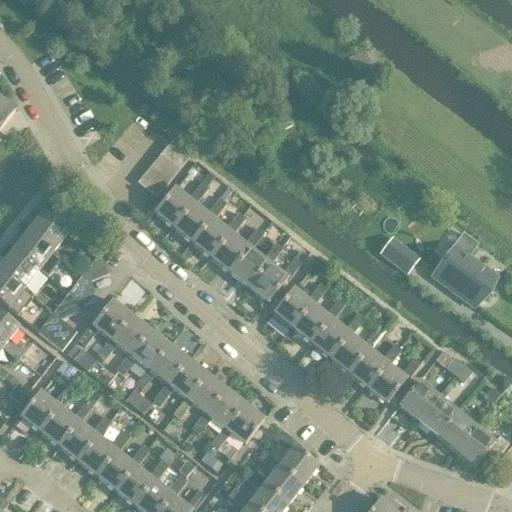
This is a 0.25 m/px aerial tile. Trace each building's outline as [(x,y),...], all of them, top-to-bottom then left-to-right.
[(374,52),(365,55),(365,54),(349,60),(355,74),(370,68),(369,66),(378,62),(374,52)] [(0,99),(0,133),(17,112),(0,99)] [(275,135),(293,128),(289,117),(270,124),(275,135)] [(167,148),(186,163),(193,154),(175,139),(167,148)] [(178,173),(186,163),(167,148),(160,157),(178,173)] [(171,182),(178,173),(160,157),(152,167),(171,182)] [(163,191),(171,182),(152,167),(145,176),(163,191)] [(155,201),(163,191),(145,176),(136,186),(155,201)] [(193,205),(195,207),(208,191),(201,185),(189,201),(175,190),(154,215),(173,230),(193,205)] [(227,206),(224,204),(229,197),(223,192),(218,199),(219,200),(207,216),(195,207),(193,205),(173,230),(191,245),(212,220),(214,221),(227,206)] [(69,235),(63,230),(44,215),(28,234),(54,254),(69,235)] [(230,235),(233,236),(245,221),(239,215),(226,231),(214,221),(212,220),(191,245),(210,260),(230,235)] [(251,252),(264,236),(257,230),(244,246),(233,236),(230,235),(210,260),(229,275),(249,250),(251,252)] [(62,261),(54,254),(28,234),(13,253),(39,273),(47,280),(62,261)] [(392,242),(380,257),(406,276),(417,261),(392,242)] [(268,265),(270,267),(283,251),(275,245),(263,261),(251,252),(249,250),(229,275),(248,290),(268,265)] [(442,266),(433,279),(474,310),(496,281),(454,250),(445,263),(444,262),(441,266),(442,266)] [(0,273),(23,292),(39,273),(13,253),(0,269),(0,273)] [(83,277),(91,284),(110,277),(105,264),(98,258),(83,277)] [(268,265),(248,290),(267,306),(287,281),(289,282),(301,267),(294,261),(282,276),(270,267),(268,265)] [(32,298),(23,292),(0,273),(0,304),(16,318),(32,298)] [(95,295),(91,284),(83,277),(68,296),(76,303),(95,295)] [(312,305),(315,307),(327,292),(320,287),(308,302),(294,290),(273,316),(292,331),(312,305)] [(80,314),(76,303),(68,296),(53,315),(62,322),(80,314)] [(331,320),(333,322),(346,307),(339,301),(327,317),(315,307),(312,305),(292,331),(310,346),(331,320)] [(112,344),(132,318),(112,302),(92,328),(91,327),(78,343),(85,348),(98,332),(110,342),(112,344)] [(0,345),(4,348),(2,351),(18,363),(23,356),(8,344),(19,330),(0,314),(0,345)] [(77,334),(62,322),(53,315),(38,335),(62,353),(77,334)] [(350,335),(352,337),(365,322),(357,316),(345,331),(333,322),(331,320),(310,346),(329,361),(350,335)] [(130,358),(151,332),(132,318),(112,344),(110,342),(98,357),(105,363),(117,347),(128,356),(130,358)] [(368,350),(371,352),(383,337),(376,331),(364,346),(352,337),(350,335),(329,361),(347,376),(368,350)] [(150,373),(170,348),(151,332),(130,358),(128,356),(116,372),(123,377),(135,362),(148,372),(150,373)] [(0,367),(0,353),(2,351),(4,348),(0,345),(0,380),(3,383),(9,375),(0,367)] [(387,365),(389,367),(402,352),(395,346),(383,362),(371,352),(368,350),(347,376),(366,391),(387,365)] [(169,388),(189,362),(170,348),(150,373),(148,372),(135,387),(142,392),(154,377),(166,386),(169,388)] [(387,365),(366,391),(386,407),(407,381),(409,382),(421,367),(413,361),(401,377),(389,367),(387,365)] [(455,379),(463,369),(454,361),(446,372),(455,379)] [(187,403),(208,377),(189,362),(169,388),(166,386),(154,402),(161,407),(173,391),(185,401),(187,403)] [(463,369),(455,379),(464,386),(472,375),(463,369)] [(206,418),(226,392),(208,377),(187,403),(185,401),(173,417),(180,422),(192,407),(204,416),(206,418)] [(418,424),(438,399),(419,384),(398,409),(418,424)] [(59,408),(62,410),(74,394),(67,389),(55,405),(40,393),(20,419),(39,434),(59,408)] [(500,398),(491,391),(483,401),(492,408),(500,398)] [(225,432),(245,407),(226,392),(206,418),(204,416),(192,432),(198,437),(211,421),(223,431),(225,432)] [(437,440),(457,414),(438,399),(418,424),(437,440)] [(78,423),(80,425),(93,409),(86,404),(74,420),(62,410),(59,408),(39,434),(58,449),(78,423)] [(225,432),(223,431),(211,446),(218,452),(230,437),(244,448),(264,422),(245,407),(225,432)] [(455,454),(476,429),(457,414),(437,440),(455,454)] [(98,438),(100,440),(112,424),(105,419),(93,434),(80,425),(78,423),(58,449),(77,464),(98,438)] [(476,429),(455,454),(475,470),(482,461),(491,468),(509,446),(499,438),(495,444),(476,429)] [(116,453),(119,455),(131,439),(124,434),(112,449),(100,440),(98,438),(77,464),(96,479),(116,453)] [(278,469),(303,489),(319,469),(294,449),(295,448),(279,435),(273,442),(289,454),(279,466),(278,469)] [(135,467),(137,469),(149,454),(142,448),(130,464),(119,455),(116,453),(96,479),(114,493),(135,467)] [(218,456),(210,450),(202,460),(210,466),(218,456)] [(278,469),(279,466),(263,454),(258,460),(274,473),(264,485),(263,488),(288,508),(303,489),(278,469)] [(154,483),(156,484),(168,469),(161,463),(149,479),(137,469),(135,467),(114,493),(134,509),(154,483)] [(263,488),(264,485),(249,473),(243,479),(259,492),(250,504),(248,506),(254,511),(284,511),(288,508),(263,488)] [(160,511),(173,497),(175,499),(187,484),(180,479),(168,494),(156,484),(154,483),(134,509),(138,511),(160,511)] [(254,511),(248,506),(250,504),(234,492),(229,498),(244,510),(243,511),(254,511)] [(160,511),(195,511),(206,499),(199,493),(187,508),(175,499),(173,497),(160,511)] [(391,511),(379,502),(370,511),(391,511)]
